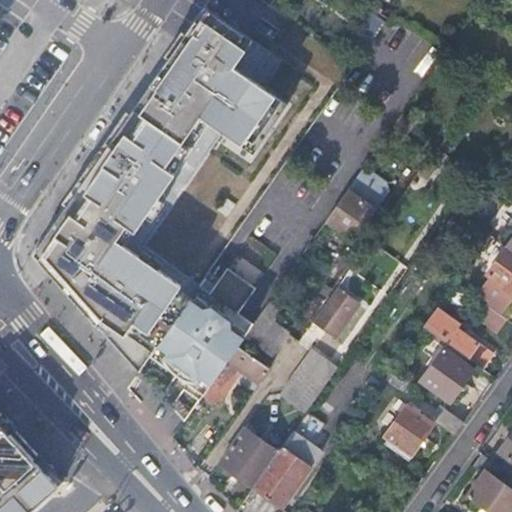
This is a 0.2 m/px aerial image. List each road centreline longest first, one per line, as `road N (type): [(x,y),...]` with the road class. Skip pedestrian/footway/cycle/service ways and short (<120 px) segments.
road 1 (primary): [(172,511),(0,303)]
road 2 (residential): [(0,215),(124,52)]
road 3 (residential): [(418,511),(511,382)]
